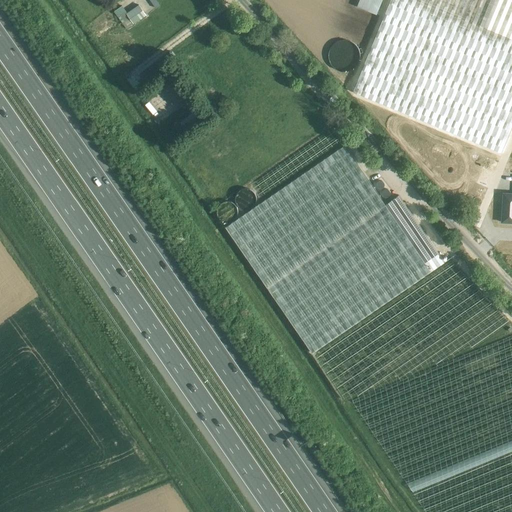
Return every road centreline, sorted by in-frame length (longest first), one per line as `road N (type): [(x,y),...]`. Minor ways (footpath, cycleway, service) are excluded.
road 1 (motorway): [(321,511),(0,42)]
road 2 (motorway): [(0,110),(274,511)]
road 3 (tertiary): [(511,289),(242,0)]
